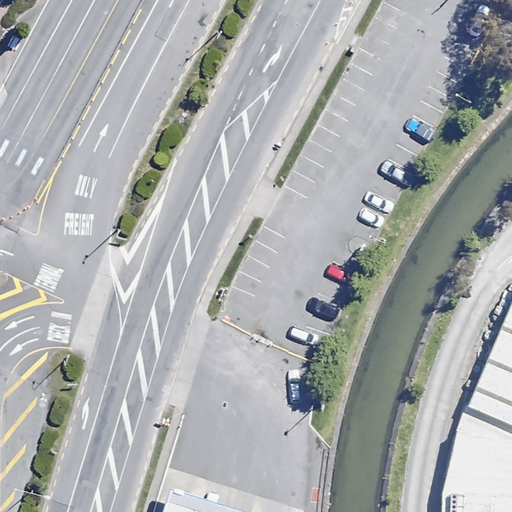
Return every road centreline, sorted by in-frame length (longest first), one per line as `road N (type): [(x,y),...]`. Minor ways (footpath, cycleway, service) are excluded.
road 1 (secondary): [(331,0),(179,306),(115,511)]
road 2 (secondary): [(76,511),(174,201),(274,0)]
